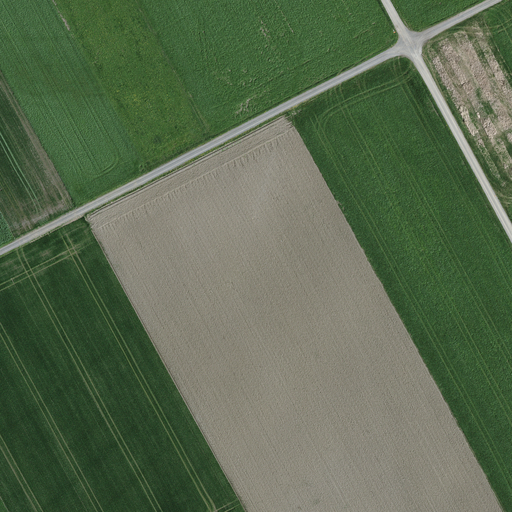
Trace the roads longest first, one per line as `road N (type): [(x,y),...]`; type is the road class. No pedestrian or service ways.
road 1 (track): [(0,252),(494,0)]
road 2 (track): [(511,233),(384,0)]
